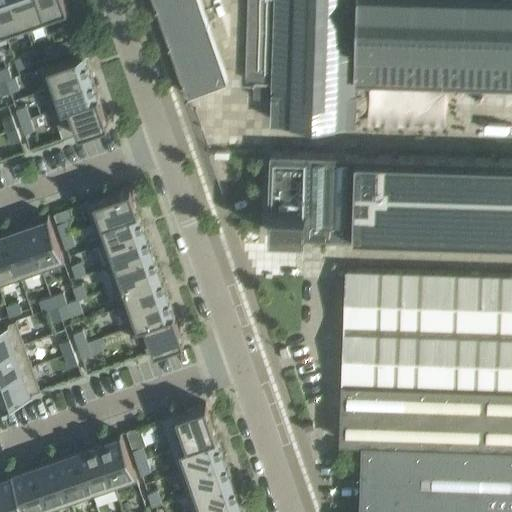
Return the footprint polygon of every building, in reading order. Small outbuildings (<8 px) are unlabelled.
[(17,0),(0,0),(0,15),(7,36),(28,29),(17,0)] [(48,22),(40,0),(17,0),(28,29),(48,22)] [(71,14),(65,0),(40,0),(48,22),(71,14)] [(153,0),(186,95),(227,80),(199,0),(153,0)] [(511,0),(247,0),(245,80),(254,80),(253,97),(272,97),(272,120),(354,123),(355,101),(356,79),(459,82),(511,83),(511,0)] [(56,44),(59,53),(71,49),(68,39),(56,44)] [(47,57),(59,53),(56,44),(43,48),(47,57)] [(46,88),(91,72),(83,51),(38,67),(46,88)] [(14,58),(18,68),(31,63),(27,54),(14,58)] [(9,66),(0,69),(0,79),(12,75),(9,66)] [(53,109),(98,93),(91,72),(46,88),(53,109)] [(6,78),(11,91),(20,88),(15,75),(6,78)] [(11,91),(6,78),(0,80),(0,90),(1,94),(11,91)] [(108,121),(98,93),(53,109),(63,137),(108,121)] [(16,107),(21,120),(30,117),(26,104),(16,107)] [(7,130),(17,126),(12,114),(3,117),(7,130)] [(34,129),(30,117),(21,120),(25,132),(34,129)] [(17,126),(7,130),(11,142),(21,139),(17,126)] [(511,239),(511,159),(271,151),(269,231),(511,239)] [(138,208),(130,185),(85,201),(93,224),(138,208)] [(138,208),(93,224),(94,227),(100,244),(145,228),(138,208)] [(40,218),(39,216),(29,220),(30,222),(26,223),(42,269),(65,262),(48,214),(47,214),(47,216),(40,218)] [(67,219),(58,222),(62,234),(71,231),(67,219)] [(26,223),(22,224),(21,222),(12,226),(13,228),(5,231),(21,277),(42,269),(26,223)] [(107,265),(153,249),(145,228),(100,244),(107,265)] [(0,284),(21,277),(5,231),(0,232),(0,284)] [(71,231),(62,234),(66,247),(76,243),(71,231)] [(114,285),(160,269),(153,249),(107,265),(114,285)] [(81,260),(72,263),(76,275),(86,272),(81,260)] [(511,511),(511,273),(347,268),(341,440),(362,440),(360,498),(359,511),(511,511)] [(122,305),(167,290),(160,269),(114,285),(122,305)] [(73,285),(77,298),(87,294),(83,282),(73,285)] [(138,323),(174,310),(167,290),(122,305),(129,327),(138,324),(138,323)] [(52,295),(55,305),(67,301),(64,291),(52,295)] [(55,305),(52,295),(39,300),(42,309),(55,305)] [(10,314),(22,310),(19,301),(6,305),(10,314)] [(72,314),(67,302),(58,305),(62,317),(72,314)] [(58,305),(49,308),(53,321),(62,317),(58,305)] [(148,351),(184,338),(174,310),(138,323),(138,324),(148,351)] [(0,324),(0,350),(24,342),(16,319),(0,324)] [(78,344),(87,340),(83,328),(74,331),(78,344)] [(60,341),(64,354),(74,350),(70,338),(60,341)] [(87,340),(78,344),(82,356),(92,353),(87,340)] [(0,375),(32,365),(24,342),(0,350),(0,375)] [(74,350),(64,354),(69,366),(78,363),(74,350)] [(9,399),(40,388),(32,365),(0,375),(0,402),(4,401),(5,403),(9,401),(9,399)] [(162,422),(172,449),(217,433),(206,402),(161,417),(162,422)] [(313,421),(302,425),(303,430),(315,427),(313,421)] [(140,425),(127,429),(133,448),(137,461),(147,457),(143,445),(147,443),(140,425)] [(115,487),(137,479),(121,431),(120,432),(120,433),(112,436),(112,433),(102,437),(103,439),(99,440),(115,487)] [(224,455),(217,433),(172,449),(179,470),(224,455)] [(84,443),(85,445),(77,448),(93,494),(115,487),(99,440),(95,442),(94,440),(84,443)] [(60,454),(56,455),(72,502),(93,494),(77,448),(69,451),(69,448),(59,452),(60,454)] [(56,455),(52,457),(51,455),(41,458),(42,460),(34,463),(50,509),(72,502),(56,455)] [(179,470),(187,492),(232,476),(224,455),(179,470)] [(147,457),(137,461),(142,473),(151,470),(147,457)] [(12,469),(27,511),(42,511),(50,509),(34,463),(26,466),(25,463),(16,467),(17,469),(13,470),(13,469),(12,469)] [(27,511),(12,469),(12,471),(8,472),(7,470),(0,472),(0,511),(27,511)] [(193,511),(198,511),(239,498),(232,476),(187,492),(193,511)] [(148,492),(152,504),(162,501),(158,488),(148,492)] [(239,498),(198,511),(244,511),(239,498)]
